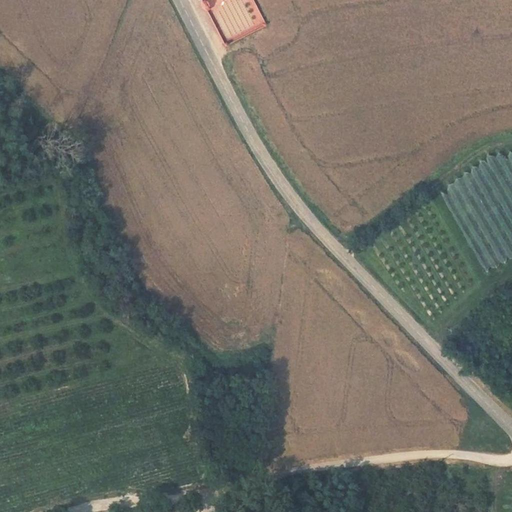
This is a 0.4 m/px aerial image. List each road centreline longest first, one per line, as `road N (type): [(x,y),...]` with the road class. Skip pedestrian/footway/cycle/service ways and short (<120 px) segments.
road 1 (tertiary): [(511,427),(302,214),(254,143),(179,0)]
road 2 (track): [(222,484),(202,410),(177,358),(89,289),(57,177),(0,123)]
road 3 (track): [(222,484),(415,454),(511,458)]
road 4 (track): [(66,511),(222,484)]
